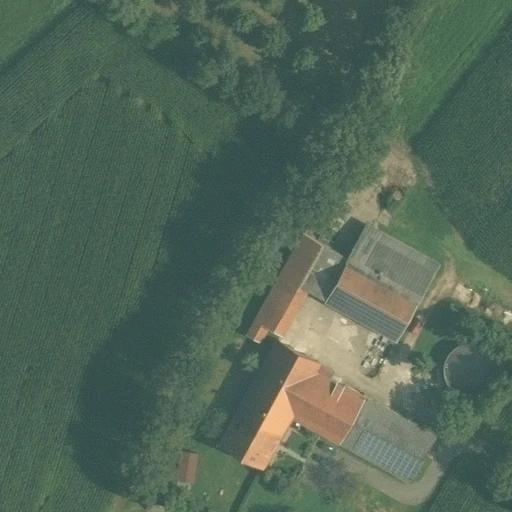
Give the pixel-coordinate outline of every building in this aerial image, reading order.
[(437,264),(366,225),(348,257),(325,300),(396,339),(437,264)] [(348,257),(303,232),(247,334),(259,340),(267,326),(280,334),(305,289),(325,300),(348,257)] [(491,318),(511,326),(511,310),(497,304),(491,318)] [(277,339),(255,379),(270,387),(267,393),(294,408),(315,370),(319,362),(277,339)] [(496,379),(498,368),(496,358),(490,349),(481,343),(470,342),(460,344),(451,350),(445,359),(443,369),(446,380),(452,388),(461,394),(471,396),(482,394),(490,388),(496,379)] [(294,408),(291,414),(340,441),(364,397),(315,370),(294,408)] [(270,387),(255,379),(221,442),(263,465),(291,414),(294,408),(267,393),(270,387)] [(435,436),(364,397),(340,441),(340,442),(410,481),(435,436)]
